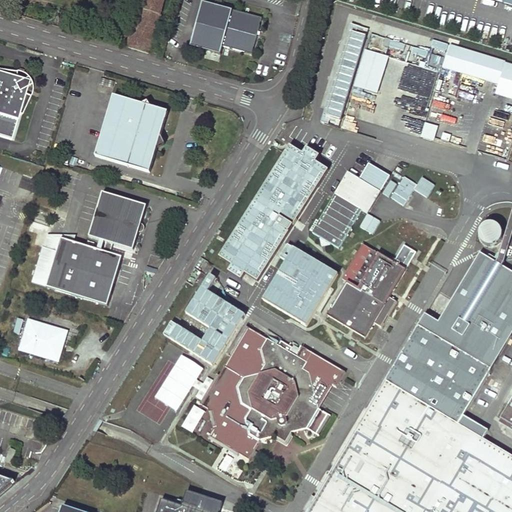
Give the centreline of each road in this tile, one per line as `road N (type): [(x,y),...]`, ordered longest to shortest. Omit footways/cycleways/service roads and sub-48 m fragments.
road 1 (unclassified): [(2,511),(60,454),(276,106)]
road 2 (unclassified): [(0,21),(276,106)]
